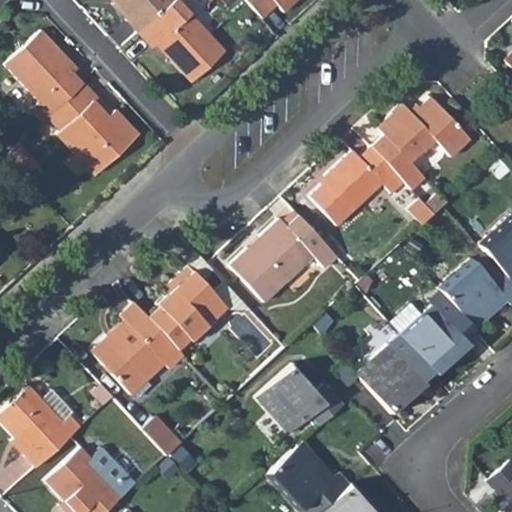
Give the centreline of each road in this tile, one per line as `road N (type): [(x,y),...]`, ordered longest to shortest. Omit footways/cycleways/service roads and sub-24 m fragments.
road 1 (residential): [(175,187),(212,198),(233,194),(419,30)]
road 2 (residential): [(375,0),(194,158)]
road 3 (residential): [(0,344),(175,187)]
road 4 (residential): [(194,158),(51,0)]
road 5 (residential): [(511,366),(448,423),(428,467),(449,511)]
